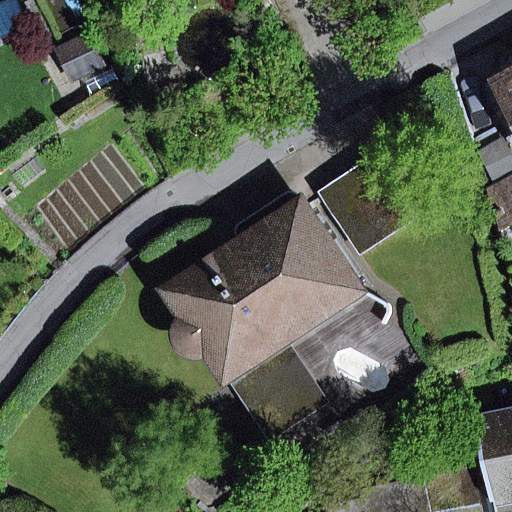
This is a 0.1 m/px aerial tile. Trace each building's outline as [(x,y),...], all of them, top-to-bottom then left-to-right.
[(60,51),(73,80),(104,65),(91,37),(60,51)] [(326,195),(365,255),(416,221),(377,162),(326,195)] [(511,181),(490,194),(500,227),(501,226),(511,220),(511,181)] [(235,378),(274,352),(280,348),(297,337),(296,316),(327,295),(346,305),(365,292),(309,205),(173,292),(192,320),(184,332),(187,346),(199,354),(212,352),(231,380),(235,378)] [(296,316),(297,337),(346,305),(327,295),(296,316)] [(312,410),(318,406),(280,348),(274,352),(312,410)] [(274,352),(235,378),(273,436),(312,410),(274,352)] [(485,441),(496,500),(498,511),(511,511),(511,416),(481,422),(485,441)] [(496,500),(485,441),(422,454),(426,478),(433,511),(442,511),(484,503),(496,500)] [(433,511),(426,478),(363,490),(364,499),(329,506),(330,511),(433,511)] [(498,511),(496,500),(484,503),(485,511),(498,511)]
